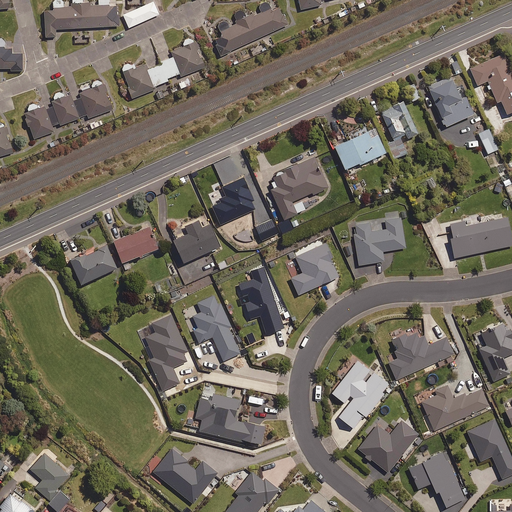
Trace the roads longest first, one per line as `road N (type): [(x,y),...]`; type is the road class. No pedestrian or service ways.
road 1 (tertiary): [(0,240),(511,10)]
road 2 (residential): [(379,511),(326,470),(306,433),(300,379),(316,338),(370,296),(511,278)]
road 3 (residential): [(39,77),(192,10)]
